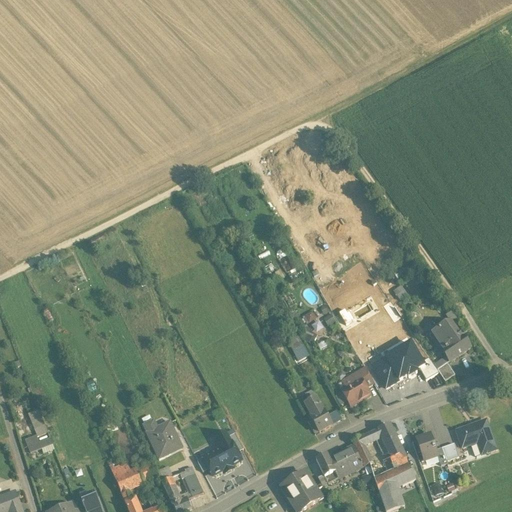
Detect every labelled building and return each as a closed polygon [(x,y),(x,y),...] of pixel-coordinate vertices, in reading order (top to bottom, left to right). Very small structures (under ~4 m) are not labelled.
[(315,318),(310,312),(305,315),(309,322),(315,318)] [(335,325),(330,317),(325,321),(330,328),(335,325)] [(317,334),(324,328),(319,322),(312,327),(317,334)] [(458,334),(451,323),(433,335),(444,351),(442,352),(450,364),(470,349),(463,338),(460,340),(456,335),(458,334)] [(312,345),(316,338),(310,335),(306,341),(312,345)] [(288,343),(298,362),(309,356),(298,337),(288,343)] [(412,345),(387,359),(400,382),(409,377),(410,379),(418,374),(417,373),(425,368),(412,345)] [(373,367),(386,390),(400,382),(387,359),(373,367)] [(447,365),(437,372),(440,376),(445,383),(455,376),(447,365)] [(365,369),(353,376),(357,382),(360,380),(366,390),(374,385),(365,369)] [(366,390),(360,380),(357,382),(341,392),(348,403),(347,406),(349,409),(352,410),(354,408),(355,405),(370,397),(366,390)] [(312,392),(305,396),(309,404),(316,400),(312,392)] [(331,427),(316,400),(309,404),(305,406),(307,410),(307,413),(308,416),(311,417),(312,419),(312,420),(319,433),(319,434),(331,427)] [(35,413),(29,415),(37,439),(38,437),(48,434),(39,412),(35,413)] [(170,423),(157,429),(154,422),(143,427),(147,434),(146,435),(159,461),(182,450),(170,423)] [(471,427),(456,432),(462,450),(477,444),(477,442),(481,440),(486,455),(496,451),(487,424),(472,429),(471,427)] [(389,425),(377,431),(380,436),(381,439),(376,441),(382,455),(388,454),(400,448),(389,425)] [(232,431),(226,435),(236,454),(243,451),(232,431)] [(377,431),(360,439),(363,444),(380,436),(377,431)] [(236,454),(226,435),(214,441),(219,449),(202,458),(203,460),(208,471),(213,479),(223,473),(224,476),(234,471),(233,468),(241,464),(236,454)] [(436,452),(431,438),(425,440),(424,438),(416,441),(424,462),(437,458),(438,457),(436,452)] [(50,439),(39,444),(37,439),(26,443),(30,454),(52,445),(50,439)] [(363,444),(360,439),(352,443),(364,468),(369,466),(372,465),(363,444)] [(454,445),(441,450),(446,463),(459,459),(454,445)] [(353,448),(329,459),(327,455),(316,461),(328,485),(344,477),(339,466),(357,457),(353,448)] [(400,448),(388,454),(392,460),(376,468),(374,467),(372,465),(369,466),(378,491),(396,485),(398,489),(415,481),(400,448)] [(446,463),(441,450),(436,452),(438,457),(437,458),(441,467),(447,465),(446,463)] [(357,457),(339,466),(344,477),(363,468),(357,457)] [(208,471),(203,460),(197,463),(203,474),(208,471)] [(115,461),(108,464),(111,470),(118,467),(115,461)] [(111,470),(115,481),(130,474),(126,464),(118,467),(111,470)] [(153,464),(138,471),(144,485),(159,478),(157,473),(153,464)] [(168,468),(157,473),(159,478),(162,484),(171,480),(173,479),(168,468)] [(192,468),(184,471),(185,473),(179,476),(187,494),(190,500),(203,495),(192,468)] [(130,474),(115,481),(125,505),(134,501),(129,491),(144,485),(138,471),(130,474)] [(305,474),(296,479),(295,478),(289,482),(290,483),(281,489),(296,511),(299,509),(301,511),(302,511),(318,502),(316,499),(320,497),(305,474)] [(187,494),(178,498),(171,480),(162,484),(173,508),(175,511),(186,511),(191,510),(188,501),(190,500),(187,494)] [(396,485),(378,491),(384,511),(394,511),(404,509),(398,489),(396,485)] [(21,511),(15,493),(0,498),(0,511),(21,511)] [(100,511),(94,494),(87,497),(88,499),(81,501),(85,511),(100,511)] [(139,511),(134,501),(125,505),(128,511),(139,511)]
